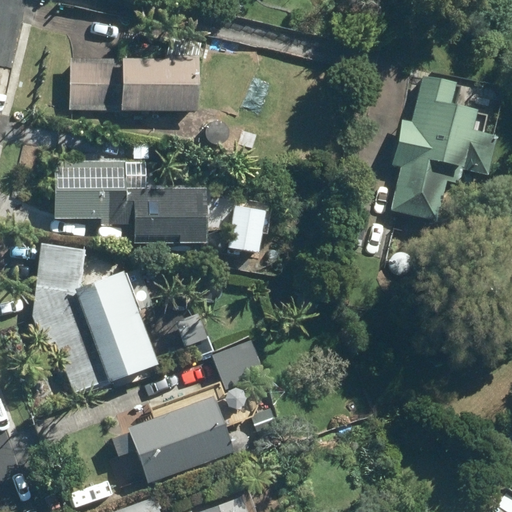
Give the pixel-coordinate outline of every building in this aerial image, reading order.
[(200,54),(204,42),(172,34),(167,55),(163,55),(163,58),(71,57),(71,109),(201,110),(202,55),(200,54)] [(464,133),(469,115),(446,109),(452,83),(422,76),(411,123),(402,120),(393,164),(402,166),(391,210),(434,220),(443,182),(460,186),(463,172),(484,177),(493,140),(464,133)] [(116,220),(116,217),(128,217),(128,160),(56,160),(57,217),(103,217),(103,220),(116,220)] [(263,212),(232,207),(225,254),(238,256),(239,251),(256,254),(263,212)] [(200,223),(158,217),(153,247),(196,252),(200,223)] [(81,287),(86,249),(42,243),(32,316),(44,346),(55,343),(74,393),(111,380),(111,381),(161,363),(127,270),(81,287)] [(348,284),(352,270),(341,267),(338,281),(348,284)] [(224,390),(265,375),(257,351),(275,345),(271,332),(252,339),(211,354),(224,390)] [(236,452),(216,396),(129,427),(130,431),(111,438),(118,456),(137,449),(148,482),(236,452)] [(283,427),(279,415),(262,421),(266,433),(283,427)] [(250,511),(244,496),(199,511),(160,511),(155,498),(115,511),(250,511)]
